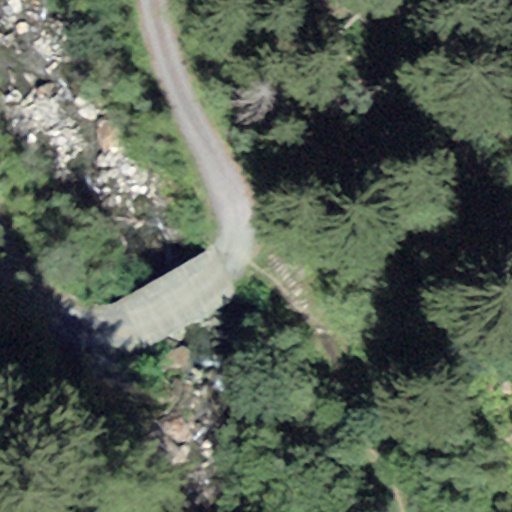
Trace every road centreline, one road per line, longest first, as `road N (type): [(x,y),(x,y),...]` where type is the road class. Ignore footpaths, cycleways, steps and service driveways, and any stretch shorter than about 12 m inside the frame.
road 1 (track): [(142,0),(165,87),(226,193),(223,265)]
road 2 (track): [(223,265),(110,327),(59,316),(10,274),(0,250)]
